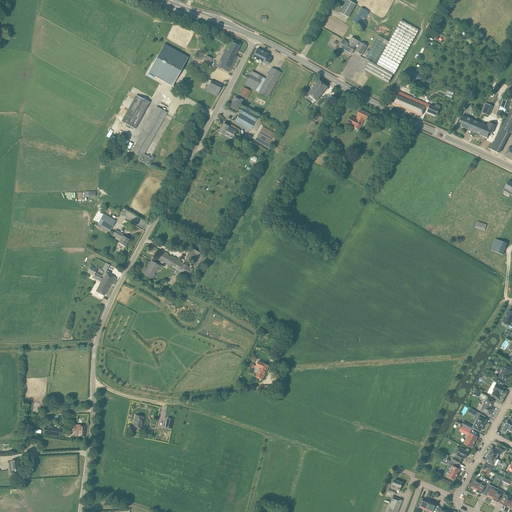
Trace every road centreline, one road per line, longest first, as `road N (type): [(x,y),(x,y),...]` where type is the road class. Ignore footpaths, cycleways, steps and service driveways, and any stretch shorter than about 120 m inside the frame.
road 1 (unclassified): [(80,511),(94,352),(105,315),(255,36)]
road 2 (secondary): [(511,168),(300,61)]
road 3 (track): [(231,393),(159,404),(93,381)]
